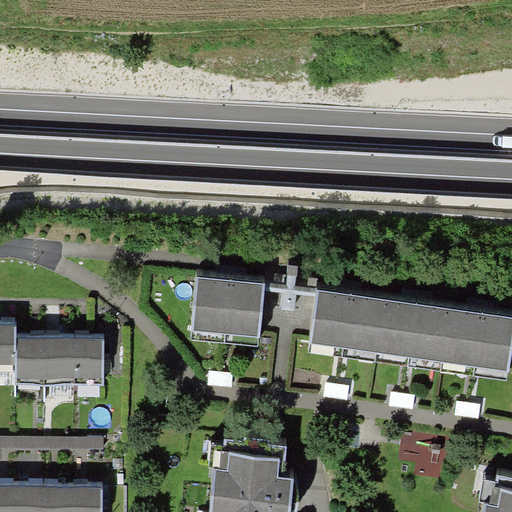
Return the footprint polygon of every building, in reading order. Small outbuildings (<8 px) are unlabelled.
[(258,273),(191,267),(186,321),(253,328),(258,273)] [(511,319),(511,310),(311,283),(303,336),(506,364),(511,319)] [(103,335),(11,335),(11,321),(0,321),(0,358),(12,359),(12,375),(103,375),(103,335)] [(278,511),(284,444),(210,438),(203,511),(278,511)] [(511,511),(511,481),(483,476),(475,511),(511,511)] [(98,511),(98,482),(0,482),(0,511),(98,511)]
